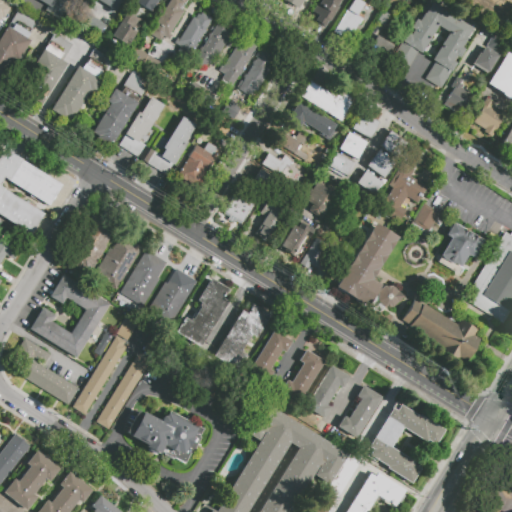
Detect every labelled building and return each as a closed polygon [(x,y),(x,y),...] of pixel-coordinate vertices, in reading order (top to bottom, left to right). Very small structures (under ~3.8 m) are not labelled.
[(0,0),(0,16),(2,18),(8,8),(0,3),(1,1),(0,0)] [(26,0),(56,17),(66,0),(26,0)] [(121,0),(115,11),(96,0),(121,0)] [(133,0),(133,1),(150,11),(156,0),(133,0)] [(181,0),(170,0),(149,34),(159,41),(163,35),(170,39),(172,35),(170,34),(184,11),(180,8),(184,2),(181,0)] [(304,0),(299,10),(283,0),(304,0)] [(325,27),(337,6),(335,6),(338,0),(319,0),(312,12),(316,15),(313,20),(325,27)] [(363,3),(358,0),(351,0),(346,9),(347,10),(355,15),(363,3)] [(443,29),(451,15),(431,2),(419,21),(415,19),(410,27),(413,29),(410,34),(406,32),(401,40),(402,41),(392,58),(408,68),(418,52),(420,53),(437,26),(443,29)] [(355,15),(363,19),(359,25),(358,24),(348,41),(334,32),(347,10),(355,15)] [(383,10),(391,14),(384,25),(377,20),(383,10)] [(125,11),(110,36),(126,46),(138,26),(135,24),(138,19),(125,11)] [(193,17),(177,43),(181,46),(178,51),(189,58),(204,33),(206,34),(208,31),(206,30),(213,18),(202,11),(200,15),(198,14),(196,18),(193,17)] [(86,12),(108,25),(101,36),(79,23),(86,12)] [(443,29),(448,32),(431,60),(435,63),(425,79),(441,88),(456,63),(453,61),(456,56),(459,58),(465,49),(461,47),(473,28),(451,15),(443,29)] [(218,23),(194,60),(209,70),(233,32),(218,23)] [(6,26),(0,35),(0,78),(5,81),(29,41),(24,38),(27,32),(13,24),(10,29),(6,26)] [(379,35),(395,46),(383,64),(366,53),(379,35)] [(241,37),(216,77),(233,87),(240,75),(242,76),(244,73),(242,71),(248,61),(251,63),(253,59),(250,57),(257,47),(241,37)] [(45,43),(18,90),(41,103),(64,63),(57,59),(61,52),(45,43)] [(484,46),(499,55),(487,74),(473,65),(484,46)] [(238,89),(263,50),(273,56),(268,64),(273,67),(255,96),(250,93),(248,96),(238,89)] [(511,101),(511,56),(504,52),(486,84),(502,93),(501,95),(511,101)] [(76,65),(50,110),(69,122),(88,90),(92,93),(102,76),(98,74),(99,72),(84,63),(81,68),(76,65)] [(443,105),(453,89),(450,87),(457,77),(471,86),(455,112),(443,105)] [(308,81),(298,97),(339,122),(353,100),(337,90),(333,96),(308,81)] [(113,88),(105,101),(109,103),(91,132),(97,136),(96,138),(109,146),(136,103),(113,88)] [(487,97),(495,103),(493,107),(505,115),(493,135),(492,137),(483,132),(484,129),(474,123),(484,105),(483,104),(487,97)] [(119,146),(141,160),(148,148),(137,141),(141,135),(143,137),(161,108),(148,100),(139,113),(137,112),(123,134),(125,136),(119,146)] [(221,112),(235,120),(242,109),(229,100),(221,112)] [(297,102),(338,127),(330,140),(301,123),(299,127),(286,120),(297,102)] [(358,112),(376,122),(367,139),(349,129),(358,112)] [(225,136),(232,124),(218,115),(210,127),(225,136)] [(155,152),(148,164),(167,176),(186,143),(184,142),(195,124),(181,116),(161,148),(163,150),(160,155),(155,152)] [(511,155),(498,147),(507,134),(505,133),(509,126),(511,128),(511,155)] [(388,131),(406,144),(396,159),(377,146),(388,131)] [(281,132),(295,140),(299,132),(309,138),(305,146),(301,144),(294,155),(274,144),(281,132)] [(346,134),(363,143),(355,158),(338,149),(346,134)] [(177,178),(195,189),(218,149),(206,142),(202,149),(194,145),(186,158),(188,159),(177,178)] [(0,149),(61,186),(48,206),(0,177),(0,189),(42,214),(30,234),(0,216),(0,149)] [(376,151),(392,163),(382,177),(365,166),(376,151)] [(334,153),(352,163),(344,178),(326,168),(334,153)] [(284,156),(293,161),(290,167),(286,165),(280,176),(260,165),(267,154),(281,162),(284,156)] [(401,163),(413,170),(410,176),(428,187),(417,204),(406,197),(400,207),(406,211),(401,220),(395,217),(394,219),(383,213),(388,206),(383,203),(392,188),(387,185),(401,163)] [(363,172),(379,183),(372,194),(356,183),(363,172)] [(317,182),(327,188),(328,185),(336,190),(330,201),(332,202),(329,208),(331,209),(327,214),(325,212),(321,219),(308,211),(312,205),(305,200),(309,194),(306,192),(309,187),(312,189),(317,182)] [(241,222),(255,200),(237,189),(224,211),(241,222)] [(266,203),(286,215),(270,244),(255,235),(265,217),(260,214),(266,203)] [(422,203),(440,214),(428,234),(410,223),(422,203)] [(279,248),(293,256),(305,234),(311,237),(315,229),(300,221),(296,228),(291,225),(279,248)] [(114,233),(106,246),(108,247),(91,275),(70,263),(95,222),(114,233)] [(335,287),(374,222),(398,236),(372,279),(380,284),(367,306),(335,287)] [(445,236),(452,223),(484,241),(474,258),(468,255),(461,268),(459,266),(455,272),(438,262),(441,257),(440,256),(450,238),(445,236)] [(504,232),(511,236),(511,314),(509,312),(503,323),(469,303),(476,291),(470,288),(504,232)] [(116,290),(142,248),(120,235),(94,277),(116,290)] [(0,236),(20,249),(12,262),(3,256),(0,260),(0,265),(4,268),(2,271),(0,269),(0,236)] [(315,238),(299,266),(307,271),(310,266),(317,270),(314,275),(324,280),(340,252),(315,238)] [(146,250),(119,294),(143,308),(160,279),(157,278),(166,263),(146,250)] [(176,269),(197,282),(171,327),(146,312),(164,282),(167,284),(176,269)] [(74,358),(108,304),(62,275),(48,297),(60,305),(64,298),(84,310),(69,334),(50,323),(54,316),(41,308),(28,330),(74,358)] [(208,278),(174,333),(199,349),(228,303),(221,298),(226,290),(208,278)] [(377,297),(378,301),(381,304),(384,306),(388,307),(392,306),(395,303),(397,300),(401,297),(397,292),(394,289),(391,287),(387,286),(383,287),(380,290),(378,293),(377,297)] [(401,322),(415,299),(458,325),(461,320),(477,330),(474,335),(481,339),(467,362),(461,358),(458,363),(441,353),(444,348),(401,322)] [(240,311),(212,356),(237,372),(246,357),(240,354),(251,336),(256,338),(269,316),(252,305),(246,314),(240,311)] [(116,334),(127,341),(136,325),(126,319),(116,334)] [(272,330),(243,377),(262,388),(271,373),(268,371),(280,350),(284,353),(291,342),(272,330)] [(110,430),(150,363),(145,360),(149,354),(155,358),(163,344),(148,335),(138,352),(142,354),(140,357),(136,355),(96,422),(110,430)] [(115,336),(125,342),(123,345),(127,348),(86,416),(72,407),(115,336)] [(24,339),(51,355),(45,364),(35,358),(33,360),(79,389),(69,406),(18,376),(24,367),(11,360),(24,339)] [(304,350),(323,362),(296,405),(277,394),(285,381),(290,384),(302,364),(298,361),(304,350)] [(330,366),(304,408),(322,420),(329,408),(325,405),(337,386),(341,388),(348,378),(330,366)] [(362,386),(381,397),(355,439),(337,427),(343,417),(347,419),(359,400),(355,397),(362,386)] [(242,431),(260,402),(345,454),(323,491),(309,482),(291,511),(208,511),(210,510),(214,511),(257,441),(242,431)] [(391,408),(368,447),(372,449),(368,456),(386,467),(385,469),(410,484),(420,469),(412,464),(413,462),(390,448),(402,428),(425,442),(426,440),(435,445),(444,430),(419,415),(418,416),(399,405),(395,411),(391,408)] [(201,430),(197,437),(199,438),(191,454),(189,453),(183,465),(171,458),(170,460),(161,455),(162,453),(157,451),(154,456),(143,450),(144,449),(140,447),(141,445),(126,437),(138,412),(156,421),(159,415),(161,417),(163,414),(178,421),(179,418),(201,430)] [(0,453),(15,434),(30,446),(0,484),(0,453)] [(34,451),(58,469),(48,482),(43,479),(32,495),(36,498),(25,511),(1,494),(12,479),(17,483),(28,467),(24,465),(34,451)] [(68,511),(77,500),(81,503),(91,490),(66,471),(57,484),(61,487),(49,503),(45,501),(36,511),(68,511)] [(403,491),(392,509),(381,503),(382,501),(375,496),(373,499),(375,500),(368,511),(364,510),(362,511),(343,511),(367,474),(373,477),(375,474),(403,491)] [(98,495),(118,511),(91,511),(92,510),(88,507),(98,495)]
